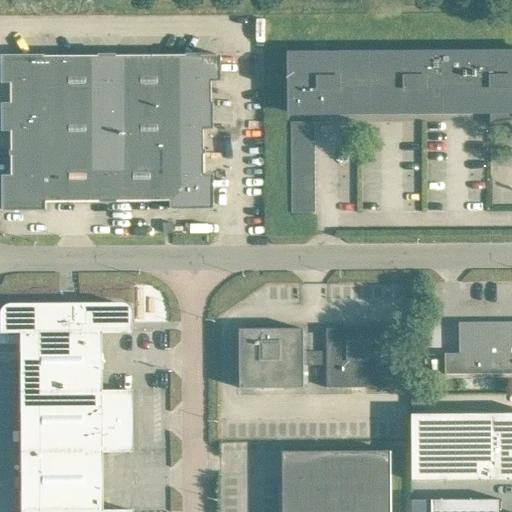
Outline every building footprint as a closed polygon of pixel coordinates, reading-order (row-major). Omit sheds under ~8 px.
[(511,57),(498,58),(498,53),(344,54),(345,49),(344,49),(344,51),(318,50),(318,46),(317,45),(317,54),(290,54),(291,113),(292,113),(292,108),(329,108),(329,113),(490,112),(490,125),(491,125),(492,117),(511,115),(511,57)] [(112,97),(212,97),(212,81),(221,81),(221,73),(221,72),(221,55),(112,56),(112,97)] [(3,56),(3,74),(3,82),(11,82),(11,97),(112,97),(112,56),(3,56)] [(12,130),(12,158),(112,158),(112,97),(11,97),(11,104),(3,104),(3,130),(12,130)] [(112,158),(205,158),(205,129),(213,129),(213,103),(212,103),(212,97),(112,97),(112,158)] [(292,213),(315,213),(314,122),(291,122),(292,213)] [(112,202),(112,158),(12,158),(12,176),(11,176),(12,176),(3,176),(3,185),(4,184),(3,210),(45,210),(45,202),(112,202)] [(213,175),(205,175),(205,158),(112,158),(112,202),(172,201),(172,209),(214,209),(214,189),(213,184),(213,175)] [(163,223),(163,233),(164,233),(173,233),(173,223),(163,223)] [(100,452),(127,452),(130,452),(130,390),(100,390),(99,332),(120,332),(119,331),(119,325),(120,324),(122,324),(123,323),(125,322),(126,321),(127,320),(128,318),(129,317),(129,315),(129,314),(129,313),(129,312),(128,310),(128,309),(127,308),(126,307),(125,305),(123,304),(122,304),(121,304),(118,303),(8,304),(6,304),(5,305),(3,306),(1,307),(0,308),(0,343),(18,344),(19,511),(120,511),(121,511),(121,510),(100,510),(100,452)] [(464,353),(445,353),(445,374),(511,373),(511,326),(464,327),(464,353)] [(326,351),(315,351),(315,366),(326,366),(326,388),(390,388),(390,328),(326,329),(326,351)] [(315,366),(315,351),(304,351),(304,329),(240,329),(240,388),(304,388),(303,366),(315,366)] [(511,413),(413,414),(413,481),(511,480),(511,413)] [(283,511),(391,511),(391,451),(283,452),(283,454),(289,454),(290,489),(283,490),(283,511)] [(501,511),(501,499),(413,500),(412,511),(501,511)]
